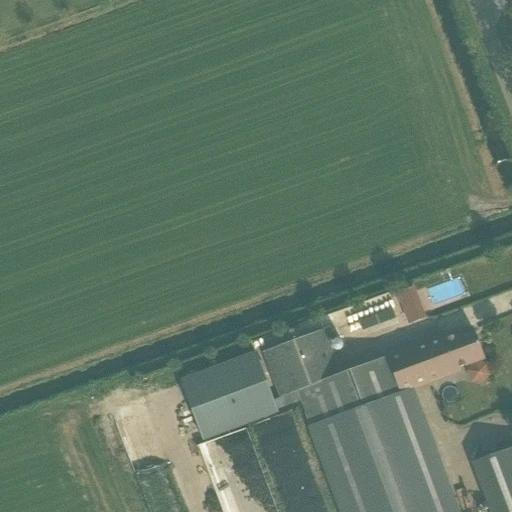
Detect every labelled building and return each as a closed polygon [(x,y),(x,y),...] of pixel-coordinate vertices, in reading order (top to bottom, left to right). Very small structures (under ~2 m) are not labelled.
[(401,305),(419,298),(415,287),(397,294),(401,305)] [(291,343),(263,354),(266,361),(280,398),(272,401),(275,409),(276,411),(303,401),(313,426),(313,427),(344,511),(459,511),(413,389),(441,379),(460,372),(458,368),(484,359),(473,330),(444,341),(442,337),(424,344),(340,376),(323,331),(291,343)] [(275,409),(256,357),(181,385),(200,437),(275,409)] [(511,511),(511,448),(473,463),(490,511),(511,511)] [(189,511),(185,497),(160,505),(162,511),(189,511)]
